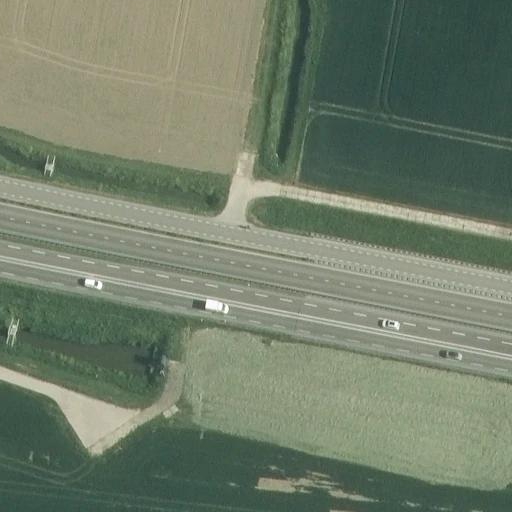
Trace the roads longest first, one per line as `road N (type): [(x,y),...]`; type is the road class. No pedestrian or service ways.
road 1 (primary): [(0,261),(511,368)]
road 2 (unclassified): [(511,289),(0,188)]
road 3 (primary): [(511,350),(0,258)]
road 4 (track): [(511,489),(155,407)]
road 5 (track): [(237,182),(511,235)]
road 6 (track): [(228,234),(269,0)]
